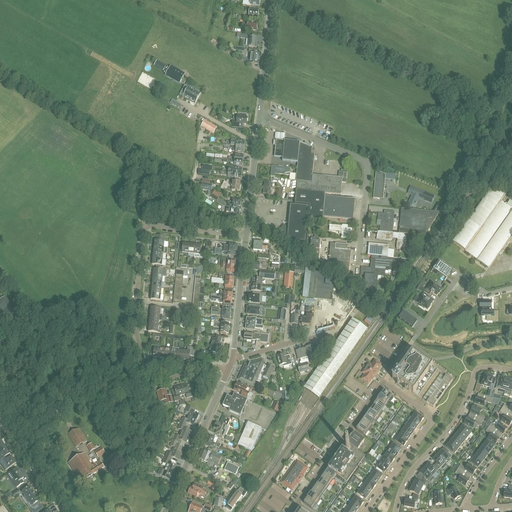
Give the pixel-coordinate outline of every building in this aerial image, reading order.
[(248,16),(257,17),(257,16),(258,15),(259,15),(258,14),(258,13),(258,10),(253,9),(245,8),(245,11),(249,12),(248,16)] [(256,31),(257,23),(247,22),(247,23),(243,23),(243,27),(247,27),(247,30),(256,31)] [(241,34),(237,33),(237,37),(240,38),(249,39),(248,47),(255,47),(256,47),(256,43),(255,43),(256,38),(247,37),(247,34),(241,34)] [(255,49),(249,49),(248,53),(251,53),(249,63),(257,64),(259,54),(254,54),(255,49)] [(166,66),(157,61),(154,66),(163,71),(166,66)] [(180,83),(183,77),(184,75),(171,67),(170,68),(166,75),(180,83)] [(200,93),(189,87),(183,97),(195,104),(200,93)] [(172,101),(170,103),(179,109),(181,106),(182,105),(172,100),(172,101)] [(232,127),(242,128),(242,124),(246,125),(247,118),(246,118),(246,115),(240,114),(240,118),(237,117),(237,121),(233,121),(232,127)] [(216,128),(204,121),(201,127),(213,133),(216,128)] [(273,141),(273,145),(275,145),(274,157),(283,158),(283,161),(297,163),(296,174),(295,180),(295,181),(297,181),(311,182),(312,175),(314,155),(311,155),(312,148),(299,143),(276,140),(276,141),(273,141)] [(294,180),(295,180),(296,174),(290,173),(290,168),(271,166),(270,176),(275,177),(276,174),(290,175),(289,180),(294,180)] [(383,199),(385,174),(376,170),(373,198),(383,199)] [(297,181),(296,191),(311,192),(325,193),(340,195),(340,193),(341,191),(341,182),(345,183),(346,172),(338,172),(338,178),(317,176),(312,175),(311,182),(297,181)] [(220,188),(226,191),(232,194),(232,191),(239,191),(240,182),(232,181),(232,184),(229,184),(224,182),(220,188)] [(272,183),(269,183),(265,182),(263,194),(271,195),(271,192),(270,191),(271,186),(272,186),(272,183)] [(472,216),(453,243),(489,268),(498,256),(499,254),(500,253),(511,235),(511,210),(506,206),(500,202),(506,194),(494,185),(494,186),(491,189),(475,213),(472,216)] [(417,189),(417,190),(411,187),(409,191),(413,193),(408,204),(412,205),(415,207),(418,198),(431,203),(434,196),(417,189)] [(311,192),(296,191),(295,204),(309,205),(311,192)] [(353,220),(354,206),(355,200),(324,197),(325,193),(311,192),(308,221),(322,222),(323,217),(353,220)] [(236,215),(236,216),(240,216),(240,213),(239,213),(239,211),(240,211),(240,209),(241,209),(241,206),(227,204),(226,213),(231,213),(234,213),(234,215),(236,215)] [(308,207),(290,205),(287,241),(305,242),(308,207)] [(401,209),(399,234),(404,234),(425,236),(439,213),(401,209)] [(392,232),(394,212),(390,212),(390,215),(379,214),(378,221),(382,221),(382,227),(380,227),(380,231),(392,232)] [(287,234),(287,227),(283,224),(277,234),(284,239),(287,234)] [(341,239),(346,239),(347,232),(352,232),(352,229),(347,228),(347,225),(342,225),(342,226),(329,225),(329,230),(341,231),(341,239)] [(398,242),(397,242),(396,249),(399,249),(399,251),(407,252),(407,247),(405,247),(406,236),(404,236),(404,234),(399,234),(378,232),(377,239),(392,241),(392,238),(398,239),(398,242)] [(322,239),(322,235),(316,235),(316,238),(311,237),(310,245),(313,245),(313,249),(315,249),(315,251),(319,252),(319,250),(321,250),(321,245),(320,245),(320,241),(316,241),(316,238),(322,239)] [(154,247),(164,248),(164,242),(165,242),(165,237),(156,236),(155,241),(154,241),(154,247)] [(179,253),(188,254),(189,244),(183,244),(183,245),(180,245),(179,253)] [(338,270),(338,272),(347,273),(348,261),(350,262),(351,251),(347,250),(348,245),(330,244),(328,266),(333,267),(333,269),(338,270)] [(367,256),(371,256),(387,258),(389,246),(368,244),(367,256)] [(270,248),(254,246),(253,250),(262,251),(262,249),(269,250),(269,254),(276,254),(276,253),(270,248)] [(270,256),(258,255),(258,259),(259,259),(259,263),(255,263),(255,264),(252,263),(251,270),(259,270),(259,267),(265,268),(266,264),(266,260),(269,260),(270,256)] [(371,256),(370,271),(385,273),(385,270),(400,271),(408,260),(387,258),(371,256)] [(152,265),(157,266),(157,268),(161,268),(162,260),(152,259),(152,265)] [(298,274),(304,274),(305,265),(296,260),(296,266),(295,266),(294,273),(295,273),(294,277),(297,278),(298,274)] [(434,269),(447,278),(444,281),(445,281),(448,276),(449,277),(449,276),(449,275),(450,274),(452,270),(439,261),(438,262),(431,272),(432,272),(434,269)] [(306,265),(302,298),(332,301),(334,283),(306,265)] [(260,278),(275,279),(279,280),(280,273),(260,271),(260,278)] [(376,294),(376,289),(377,276),(384,277),(385,273),(370,271),(367,271),(366,279),(365,279),(364,288),(368,289),(368,291),(373,294),(376,294)] [(293,290),(294,273),(285,272),(283,289),(293,290)] [(219,276),(218,279),(211,278),(211,281),(218,281),(233,283),(234,280),(233,280),(233,278),(226,277),(225,274),(220,274),(219,276)] [(233,286),(233,283),(218,281),(211,281),(211,283),(225,284),(225,290),(230,290),(231,288),(232,288),(232,286),(233,286)] [(431,293),(434,295),(434,294),(437,296),(439,293),(439,294),(442,290),(439,288),(440,287),(436,285),(431,282),(424,292),(429,295),(431,293)] [(211,294),(211,296),(232,298),(232,296),(231,295),(232,293),(230,293),(230,290),(225,290),(225,292),(221,292),(220,295),(211,294)] [(264,293),(257,293),(257,296),(249,295),(249,302),(261,303),(262,297),(264,297),(264,293)] [(428,296),(423,293),(416,302),(421,306),(420,307),(424,309),(425,308),(427,310),(430,307),(430,306),(432,303),(429,301),(427,299),(428,296)] [(511,295),(503,298),(505,305),(511,302),(511,295)] [(0,300),(0,308),(8,319),(17,312),(5,296),(0,300)] [(229,306),(229,303),(231,303),(231,302),(232,301),(232,298),(211,296),(211,299),(220,299),(220,301),(220,303),(223,303),(223,305),(229,306)] [(479,301),(479,308),(482,308),(482,311),(481,311),(481,317),(487,317),(487,321),(498,321),(498,312),(494,312),(494,311),(490,311),(490,308),(491,308),(491,301),(479,301)] [(211,312),(222,313),(230,314),(230,312),(230,311),(231,309),(230,309),(228,308),(229,306),(223,305),(222,310),(219,310),(219,309),(211,308),(211,312)] [(260,312),(259,312),(259,310),(260,310),(261,306),(253,306),(252,308),(247,308),(246,315),(259,316),(259,313),(260,314),(260,312)] [(307,311),(306,318),(306,325),(310,326),(310,323),(311,323),(312,318),(313,319),(314,315),(308,314),(308,312),(309,312),(310,307),(306,306),(305,311),(307,311)] [(291,324),(297,324),(298,316),(300,316),(300,308),(296,308),(295,315),(292,315),(291,324)] [(278,320),(285,321),(286,311),(279,310),(278,320)] [(417,321),(403,311),(398,318),(412,328),(417,321)] [(304,388),(303,387),(303,388),(306,390),(310,392),(313,395),(315,396),(317,397),(319,399),(319,398),(367,330),(362,326),(352,319),(322,362),(304,388)] [(198,356),(201,356),(213,357),(214,353),(218,355),(221,345),(220,344),(221,339),(216,337),(215,339),(212,338),(208,351),(201,350),(201,355),(196,354),(196,356),(198,356)] [(151,345),(150,355),(153,356),(153,357),(159,358),(160,348),(160,346),(151,345)] [(305,348),(309,363),(317,360),(318,359),(315,346),(305,348)] [(301,364),(301,365),(297,366),(299,373),(309,370),(307,363),(309,363),(305,348),(295,351),(297,360),(300,359),(301,362),(300,362),(300,363),(300,364),(301,364)] [(412,352),(411,354),(410,354),(410,355),(408,357),(408,358),(406,360),(406,361),(405,361),(404,363),(403,364),(404,364),(403,364),(402,366),(401,367),(400,369),(399,370),(398,372),(397,372),(397,373),(395,375),(395,376),(393,378),(392,379),(393,379),(397,381),(397,382),(398,382),(401,384),(401,385),(402,385),(404,387),(405,387),(405,388),(406,388),(408,389),(408,390),(409,390),(409,391),(409,390),(410,391),(412,392),(413,393),(414,394),(415,395),(415,394),(414,393),(415,390),(416,390),(418,387),(420,384),(420,385),(420,384),(422,382),(422,381),(424,379),(424,378),(424,377),(426,376),(426,375),(428,373),(429,372),(430,370),(431,369),(432,367),(433,366),(434,368),(435,367),(433,367),(433,366),(432,366),(431,365),(429,364),(429,363),(428,363),(427,362),(426,361),(425,360),(424,360),(423,359),(423,360),(422,358),(421,358),(420,357),(419,357),(418,355),(417,355),(416,354),(414,353),(414,352),(413,352),(412,351),(412,352)] [(284,354),(277,356),(280,366),(281,365),(283,367),(292,364),(289,355),(284,357),(284,354)] [(255,381),(256,382),(262,369),(261,369),(263,364),(262,360),(261,360),(250,363),(248,367),(245,365),(238,380),(253,386),(255,381)] [(382,365),(375,360),(373,363),(374,364),(373,366),(369,363),(362,373),(364,374),(361,379),(368,384),(372,379),(373,380),(379,371),(378,370),(382,365)] [(262,369),(256,382),(259,383),(262,376),(269,379),(273,369),(266,366),(265,370),(262,369)] [(491,384),(492,383),(492,381),(493,377),(489,376),(485,374),(484,378),(483,377),(482,382),(483,382),(482,386),(489,388),(489,390),(492,391),(494,385),(491,384)] [(436,389),(443,394),(440,391),(444,385),(448,387),(451,382),(453,380),(450,379),(445,375),(446,376),(436,389)] [(499,389),(505,391),(508,379),(502,377),(501,383),(497,382),(496,388),(499,389)] [(247,399),(250,400),(253,394),(250,393),(250,392),(246,391),(247,387),(237,383),(236,383),(236,384),(235,384),(235,385),(235,386),(235,387),(234,390),(242,393),(241,397),(247,399)] [(186,384),(180,386),(182,395),(186,394),(187,398),(192,397),(191,391),(188,391),(186,384)] [(182,395),(180,386),(174,388),(176,395),(173,395),(174,401),(180,400),(179,396),(182,395)] [(276,392),(268,388),(265,393),(273,397),(276,392)] [(436,389),(427,402),(427,403),(426,402),(425,402),(431,406),(433,408),(438,401),(435,398),(439,392),(443,394),(436,389)] [(165,404),(172,402),(171,396),(167,397),(165,390),(157,392),(159,401),(164,400),(165,404)] [(384,391),(381,395),(388,401),(392,396),(384,390),(384,391)] [(477,397),(476,398),(474,403),(483,407),(485,401),(491,404),(493,399),(478,393),(477,397)] [(240,416),(242,413),(244,414),(245,405),(247,400),(234,394),(232,398),(227,396),(223,406),(230,408),(229,411),(240,416)] [(381,395),(377,400),(385,406),(388,401),(381,395)] [(385,406),(377,400),(374,405),(383,412),(384,412),(382,411),(385,406)] [(281,404),(275,401),(271,409),(278,412),(281,404)] [(504,405),(501,409),(511,415),(511,404),(510,408),(504,405)] [(188,413),(187,416),(196,420),(198,414),(192,411),(193,409),(187,406),(184,405),(183,407),(186,408),(185,412),(188,413)] [(374,405),(370,410),(380,417),(383,412),(374,405)] [(471,412),(469,415),(483,422),(485,417),(480,415),(482,410),(474,405),(470,412),(471,412)] [(509,426),(511,423),(511,421),(511,415),(501,409),(499,413),(504,417),(501,421),(509,426)] [(370,410),(367,415),(376,421),(379,417),(380,417),(370,410)] [(420,424),(424,419),(416,413),(412,418),(420,423),(420,424)] [(222,436),(230,418),(223,415),(220,423),(216,422),(214,428),(217,430),(215,433),(222,436)] [(367,415),(363,420),(371,425),(373,427),(376,422),(376,421),(367,415)] [(467,417),(466,420),(464,424),(472,428),(475,423),(480,426),(483,422),(469,415),(468,418),(467,417)] [(181,421),(180,423),(186,426),(187,423),(193,426),(196,420),(187,416),(186,419),(182,418),(181,421)] [(420,423),(412,418),(409,422),(417,428),(420,423)] [(363,420),(360,425),(368,431),(369,432),(373,427),(371,425),(363,420)] [(248,422),(238,445),(252,451),(262,428),(248,422)] [(417,428),(409,422),(406,427),(413,432),(417,428)] [(186,426),(180,423),(177,429),(181,430),(180,433),(188,437),(191,431),(184,429),(186,426)] [(492,423),(489,427),(501,437),(503,434),(507,429),(500,423),(497,427),(492,423)] [(368,431),(360,425),(356,429),(356,430),(365,436),(368,431)] [(463,426),(460,430),(468,437),(472,433),(463,426)] [(413,432),(406,427),(403,431),(402,432),(410,437),(413,432)] [(501,437),(489,427),(485,431),(490,435),(487,439),(495,445),(499,439),(501,437)] [(68,435),(75,448),(86,441),(79,429),(68,435)] [(407,441),(410,437),(402,432),(403,431),(401,430),(398,435),(407,442),(407,441)] [(460,430),(458,433),(456,435),(465,441),(468,437),(460,430)] [(328,469),(337,475),(347,482),(358,467),(355,465),(357,463),(359,465),(358,466),(366,456),(358,450),(365,440),(354,432),(354,433),(348,442),(347,443),(343,449),(342,449),(342,450),(340,453),(339,454),(337,457),(336,457),(337,457),(334,460),(334,461),(332,464),(331,465),(329,468),(328,469)] [(173,438),(172,440),(178,443),(179,440),(186,443),(188,437),(180,433),(178,436),(175,435),(173,438)] [(209,435),(206,440),(220,446),(221,444),(216,442),(217,439),(211,437),(212,436),(210,435),(209,436),(209,435)] [(395,440),(403,446),(404,447),(407,442),(407,441),(407,442),(398,435),(395,440)] [(461,445),(465,441),(456,435),(453,439),(461,445)] [(453,439),(450,443),(458,450),(461,445),(453,439)] [(0,455),(2,459),(7,456),(9,454),(0,440),(0,455)] [(173,447),(172,450),(181,454),(183,449),(177,446),(178,443),(172,440),(170,446),(173,447)] [(215,447),(219,448),(220,446),(206,440),(204,445),(205,445),(205,446),(207,447),(207,446),(214,450),(215,447)] [(491,451),(491,450),(494,446),(487,441),(484,445),(491,451)] [(87,446),(88,448),(90,452),(95,449),(92,443),(87,446)] [(398,454),(401,449),(392,443),(389,448),(398,454)] [(454,454),(458,450),(450,443),(446,447),(454,454)] [(488,455),(491,451),(484,445),(481,450),(488,455)] [(101,448),(94,452),(98,458),(105,453),(101,448)] [(394,459),(395,459),(398,454),(389,448),(386,453),(394,459)] [(165,457),(171,460),(172,457),(178,460),(181,454),(172,450),(171,453),(167,452),(165,457)] [(481,450),(477,454),(484,459),(488,455),(481,450)] [(221,457),(208,451),(206,454),(201,452),(196,463),(201,466),(203,461),(203,462),(204,461),(207,463),(208,460),(217,464),(221,457)] [(439,454),(438,455),(437,455),(445,463),(447,465),(451,461),(449,459),(452,457),(447,452),(445,455),(445,454),(442,451),(439,454)] [(104,467),(102,464),(100,460),(91,466),(84,453),(68,463),(80,482),(104,467)] [(394,459),(386,453),(382,457),(391,463),(391,464),(395,459),(394,459)] [(484,459),(477,454),(474,458),(481,464),(484,459)] [(0,455),(0,462),(5,470),(5,471),(10,467),(10,468),(12,467),(11,466),(15,463),(10,456),(8,457),(7,456),(2,459),(0,455)] [(436,463),(434,465),(439,470),(445,463),(437,455),(433,460),(436,463)] [(166,464),(165,468),(173,471),(176,465),(169,463),(171,460),(165,457),(162,463),(166,464)] [(379,462),(388,468),(391,464),(391,463),(382,457),(379,462)] [(478,468),(480,465),(481,464),(474,458),(471,463),(478,468)] [(297,460),(281,483),(292,490),(297,483),(298,484),(304,476),(302,476),(308,468),(297,460)] [(376,467),(384,473),(388,468),(379,462),(376,467)] [(235,475),(239,468),(227,463),(224,470),(235,475)] [(473,475),(474,473),(476,469),(469,464),(466,468),(460,465),(458,469),(471,478),(472,475),(473,475)] [(428,465),(424,469),(432,476),(439,470),(434,465),(432,468),(428,465)] [(16,488),(23,483),(21,479),(23,478),(16,468),(7,474),(16,488)] [(173,471),(165,468),(163,470),(160,469),(157,474),(169,480),(170,477),(171,477),(173,471)] [(325,474),(333,480),(337,475),(328,469),(325,474)] [(426,483),(432,476),(424,469),(420,473),(424,477),(421,480),(426,483)] [(471,478),(458,469),(455,473),(460,477),(457,481),(465,486),(469,480),(471,478)] [(379,481),(382,476),(374,470),(370,474),(379,481)] [(325,474),(321,479),(330,485),(333,480),(325,474)] [(379,481),(370,474),(367,479),(376,485),(379,481)] [(330,485),(321,479),(318,484),(326,490),(330,485)] [(372,490),(373,490),(376,485),(367,479),(363,484),(372,490)] [(412,486),(421,491),(424,485),(425,486),(426,483),(421,480),(419,483),(415,481),(412,486)] [(194,484),(192,488),(190,487),(188,493),(196,497),(198,493),(204,496),(206,491),(202,490),(203,488),(194,484)] [(318,484),(314,489),(323,495),(326,490),(318,484)] [(372,490),(363,484),(360,488),(369,495),(372,490)] [(414,494),(412,497),(418,499),(420,496),(418,496),(421,491),(412,486),(410,492),(414,494)] [(35,495),(32,491),(29,487),(22,492),(24,496),(23,497),(28,504),(29,503),(33,508),(39,504),(38,502),(39,501),(37,498),(38,498),(36,494),(35,495)] [(233,498),(231,496),(229,499),(231,501),(226,508),(230,511),(238,501),(241,496),(243,497),(247,493),(240,488),(233,498)] [(357,493),(366,499),(369,495),(360,488),(357,493)] [(446,491),(449,496),(452,495),(455,500),(457,499),(458,500),(461,498),(456,488),(450,491),(449,489),(446,491)] [(311,493),(320,500),(321,500),(320,499),(323,495),(314,489),(311,493)] [(18,490),(15,492),(11,495),(13,498),(14,497),(21,493),(18,490)] [(307,498),(317,505),(320,500),(311,493),(307,498)] [(442,505),(441,494),(435,495),(435,493),(431,493),(432,499),(435,499),(436,505),(442,505)] [(364,503),(363,502),(355,496),(351,501),(360,507),(360,508),(364,503)] [(215,505),(221,506),(222,506),(223,498),(216,497),(215,505)] [(417,503),(418,499),(412,497),(411,501),(405,500),(404,507),(414,509),(415,502),(417,503)] [(304,503),(312,509),(316,505),(317,505),(307,498),(304,503)] [(357,511),(360,507),(351,501),(348,505),(357,511)] [(204,508),(203,507),(192,503),(188,511),(200,511),(201,510),(205,511),(205,510),(207,511),(206,511),(210,511),(212,508),(205,505),(204,508)]
